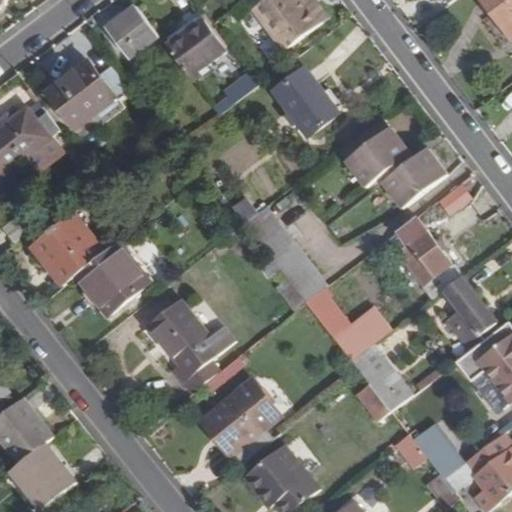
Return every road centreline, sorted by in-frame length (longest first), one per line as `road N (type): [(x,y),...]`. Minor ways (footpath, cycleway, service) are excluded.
road 1 (residential): [(178,511),(0,287)]
road 2 (residential): [(365,0),(511,192)]
